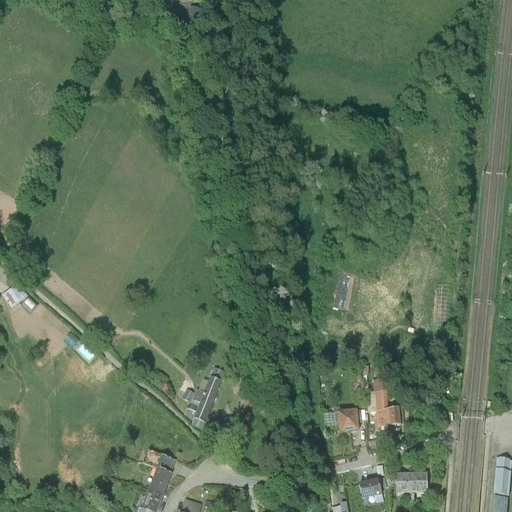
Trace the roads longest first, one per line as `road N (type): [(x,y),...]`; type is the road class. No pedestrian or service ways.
road 1 (residential): [(0,260),(198,438),(214,471)]
road 2 (residential): [(214,471),(273,480),(452,438)]
